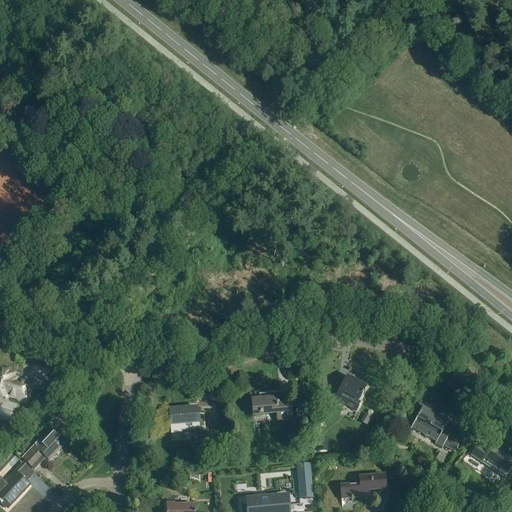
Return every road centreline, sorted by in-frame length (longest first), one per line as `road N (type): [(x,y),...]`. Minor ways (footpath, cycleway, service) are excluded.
road 1 (secondary): [(122,0),(437,248)]
road 2 (unclassified): [(511,403),(423,356),(337,338),(301,340),(206,369),(132,365)]
road 3 (unclassified): [(132,365),(115,511)]
road 4 (unclassified): [(132,365),(0,327)]
